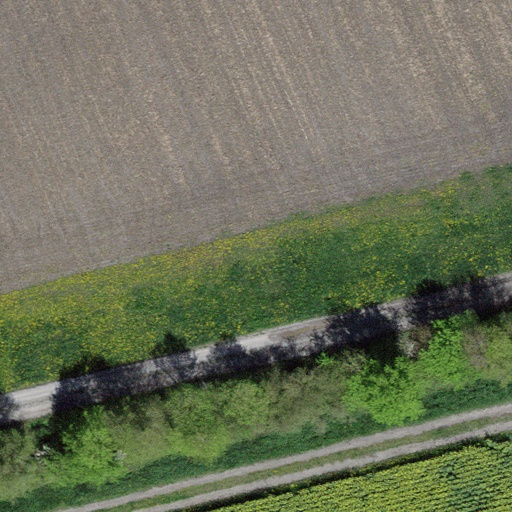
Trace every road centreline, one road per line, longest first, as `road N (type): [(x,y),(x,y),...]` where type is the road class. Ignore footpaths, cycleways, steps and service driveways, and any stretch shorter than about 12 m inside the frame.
road 1 (track): [(511,290),(0,411)]
road 2 (track): [(170,511),(511,430)]
